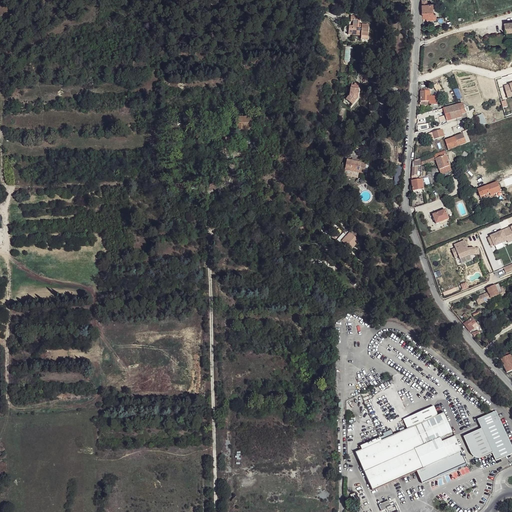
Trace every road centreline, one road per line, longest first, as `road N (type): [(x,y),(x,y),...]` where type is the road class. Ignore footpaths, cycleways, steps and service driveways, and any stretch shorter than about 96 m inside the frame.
road 1 (residential): [(417,0),(407,203),(444,306),(511,385)]
road 2 (track): [(216,511),(209,232)]
